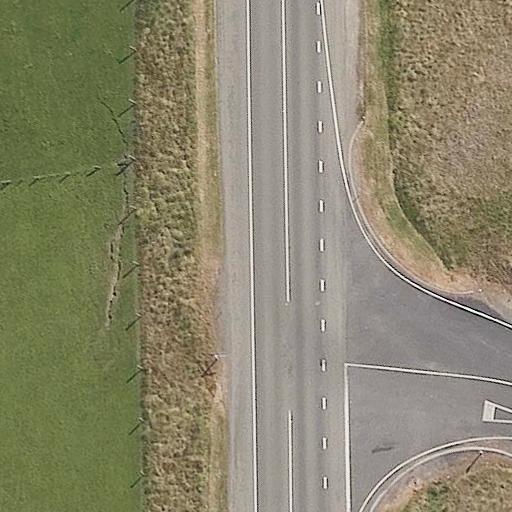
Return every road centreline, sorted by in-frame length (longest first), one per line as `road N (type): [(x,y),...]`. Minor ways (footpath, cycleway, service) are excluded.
road 1 (trunk): [(296,0),(295,368)]
road 2 (unclassified): [(295,368),(464,367),(511,383)]
road 3 (trunk): [(295,368),(296,511)]
